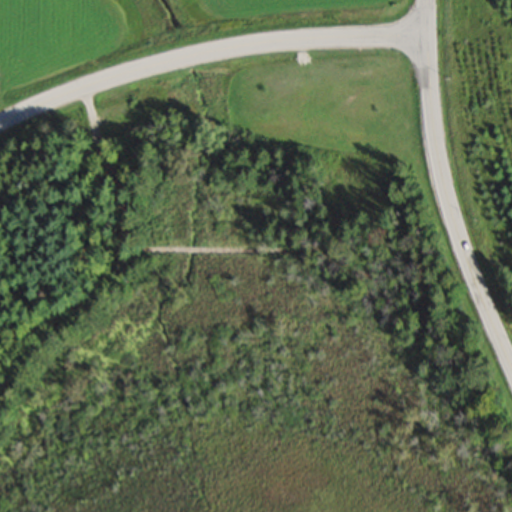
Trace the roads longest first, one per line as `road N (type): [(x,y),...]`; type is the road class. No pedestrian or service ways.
road 1 (secondary): [(427,36),(218,50),(65,93),(0,123)]
road 2 (secondary): [(511,368),(446,194),(427,36)]
